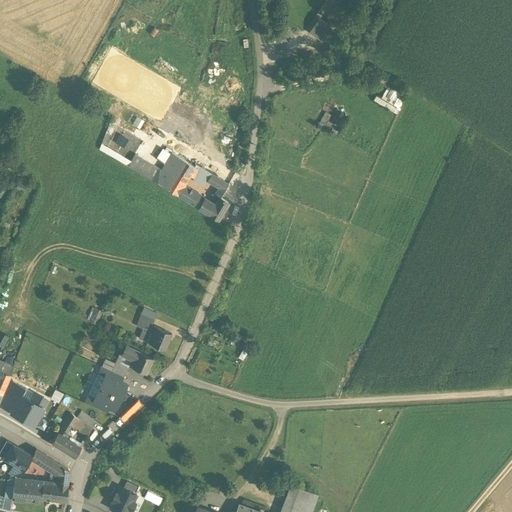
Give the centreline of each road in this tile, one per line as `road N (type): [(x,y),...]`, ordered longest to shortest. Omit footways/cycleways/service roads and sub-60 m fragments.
road 1 (track): [(250,0),(261,93),(350,72),(395,0)]
road 2 (unclassified): [(261,93),(244,204),(197,326)]
road 3 (track): [(511,392),(283,407)]
road 4 (residential): [(197,326),(178,369),(117,424),(82,470)]
